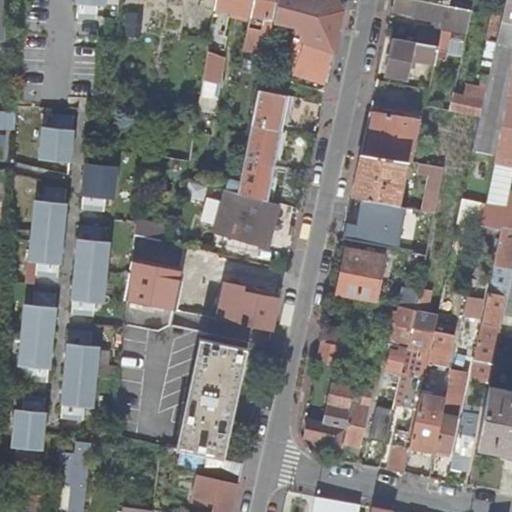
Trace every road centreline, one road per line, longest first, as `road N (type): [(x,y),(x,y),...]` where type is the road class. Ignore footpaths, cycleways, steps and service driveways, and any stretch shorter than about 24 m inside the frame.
road 1 (residential): [(265,468),(362,0)]
road 2 (residential): [(497,511),(265,468)]
